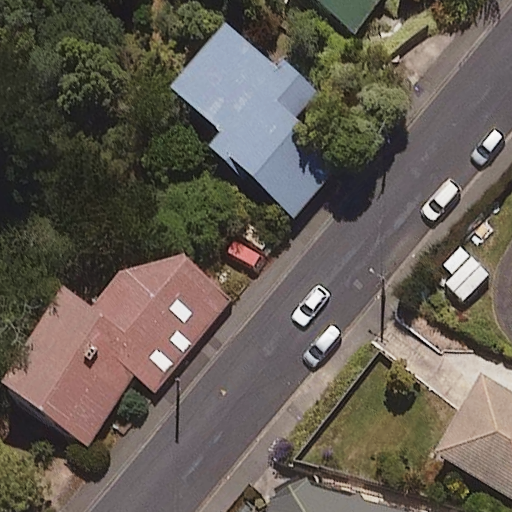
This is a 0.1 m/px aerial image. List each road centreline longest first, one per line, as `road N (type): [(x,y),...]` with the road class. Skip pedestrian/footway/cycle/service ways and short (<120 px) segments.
road 1 (tertiary): [(118,511),(511,37)]
road 2 (tertiary): [(511,95),(162,511)]
